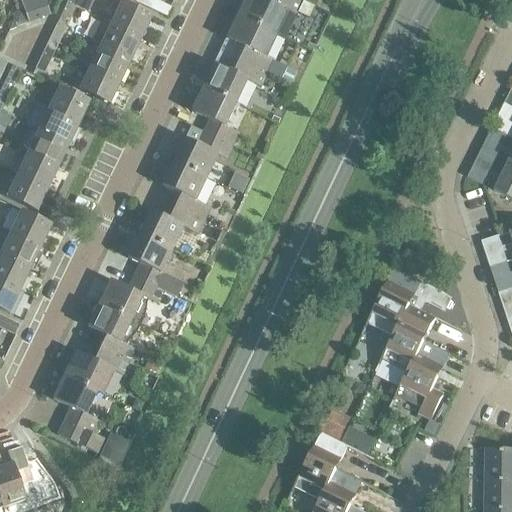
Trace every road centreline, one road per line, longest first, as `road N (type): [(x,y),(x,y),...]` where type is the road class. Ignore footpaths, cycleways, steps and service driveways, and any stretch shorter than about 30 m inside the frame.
road 1 (tertiary): [(175,511),(421,0)]
road 2 (residential): [(13,416),(212,0)]
road 3 (residential): [(473,388),(485,365),(483,329),(443,183),(447,160),(511,35)]
road 4 (residential): [(412,511),(473,388)]
